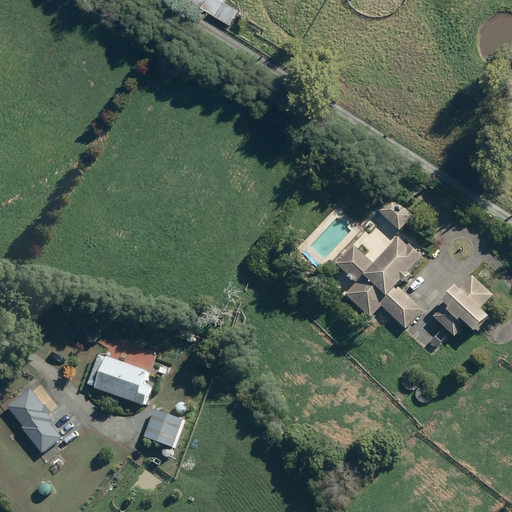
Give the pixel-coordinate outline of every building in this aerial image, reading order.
[(193,0),(235,25),(243,12),(222,0),(193,0)] [(379,211),(399,230),(414,213),(393,195),(379,211)] [(422,306),(398,285),(421,260),(396,237),(373,263),(352,244),(334,264),(355,282),(346,292),(371,314),(380,304),(405,326),(422,306)] [(440,298),(476,331),(491,314),(483,308),(496,293),(472,271),(458,286),(454,282),(440,298)] [(443,344),(435,336),(427,344),(436,352),(443,344)] [(89,384),(145,402),(155,371),(99,354),(89,384)] [(407,390),(409,391),(411,391),(412,391),(414,391),(416,390),(417,389),(418,388),(419,386),(420,385),(421,383),(421,382),(421,380),(420,378),(420,377),(419,375),(418,374),(416,373),(415,372),(413,372),(411,371),(410,371),(408,372),(407,372),(405,373),(404,374),(403,376),(402,377),(401,379),(401,381),(401,382),(402,384),(402,386),(403,387),(404,388),(405,389),(407,390)] [(424,404),(426,404),(428,404),(430,403),(431,402),(433,401),(434,400),(434,398),(435,397),(435,395),(435,394),(435,392),(434,390),(434,389),(433,388),(431,386),(430,386),(428,385),(427,385),(425,385),(423,385),(422,386),(420,386),(419,387),(418,389),(417,390),(416,392),(416,393),(416,395),(416,397),(417,398),(418,400),(419,401),(420,402),(421,403),(423,404),(424,404)] [(24,428),(48,455),(68,438),(56,425),(60,421),(55,415),(56,414),(35,390),(14,408),(28,424),(24,428)] [(190,420),(160,410),(150,440),(168,446),(167,447),(166,448),(166,449),(166,450),(166,451),(166,452),(166,453),(166,454),(166,455),(167,455),(167,456),(168,457),(169,458),(170,458),(171,458),(172,459),(173,459),(174,458),(175,458),(176,458),(176,457),(177,457),(178,456),(179,455),(179,454),(179,453),(180,452),(179,451),(179,450),(190,420)] [(48,498),(49,498),(51,498),(52,498),(54,498),(55,497),(56,496),(57,495),(57,494),(58,493),(58,492),(58,490),(58,489),(57,488),(57,487),(56,486),(55,485),(54,484),(53,484),(51,483),(50,483),(49,483),(47,484),(46,484),(45,485),(44,486),(44,487),(43,488),(43,490),(43,491),(43,492),(43,493),(44,495),(45,496),(45,497),(47,497),(48,498)]
